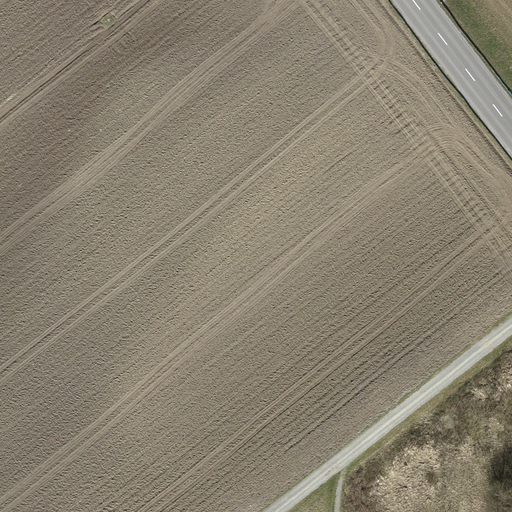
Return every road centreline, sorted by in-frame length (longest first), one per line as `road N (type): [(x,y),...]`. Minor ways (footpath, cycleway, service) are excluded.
road 1 (track): [(511,327),(276,511)]
road 2 (tertiary): [(414,0),(511,128)]
